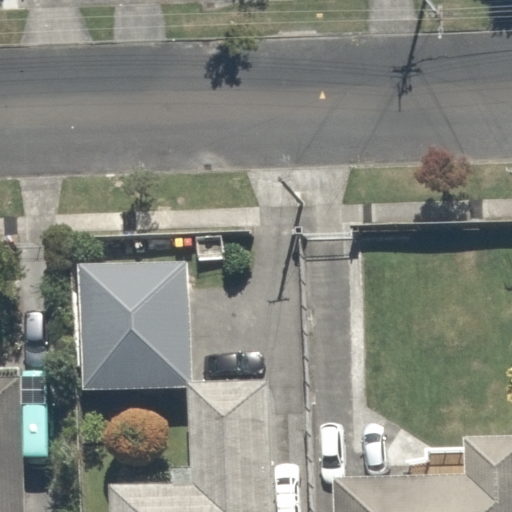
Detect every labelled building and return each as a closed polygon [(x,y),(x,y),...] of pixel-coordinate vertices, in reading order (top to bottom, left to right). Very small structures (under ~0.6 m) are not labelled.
[(47,262),(12,262),(11,376),(47,377),(47,262)] [(190,262),(83,262),(83,390),(190,390),(190,262)] [(5,357),(0,356),(0,511),(28,511),(28,470),(41,470),(41,417),(21,417),(21,381),(5,381),(5,357)] [(283,511),(281,386),(194,388),(197,482),(102,485),(102,511),(283,511)] [(511,511),(511,434),(467,433),(465,480),(333,475),(331,511),(511,511)]
